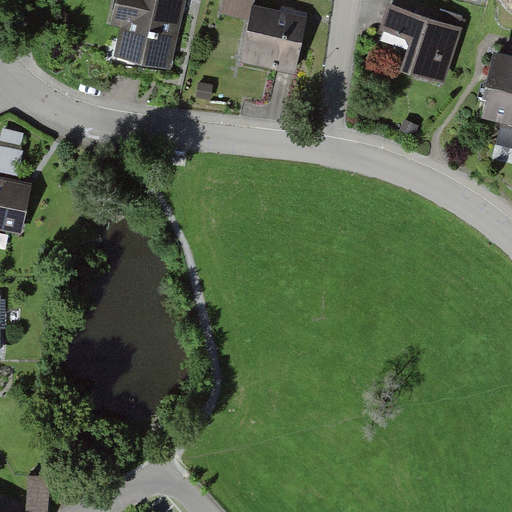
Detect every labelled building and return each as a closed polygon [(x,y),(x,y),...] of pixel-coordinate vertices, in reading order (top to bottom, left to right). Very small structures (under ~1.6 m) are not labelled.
[(172,70),(186,0),(122,0),(111,58),(172,70)] [(310,7),(270,0),(222,0),(220,16),(244,20),(236,63),(298,75),(310,7)] [(443,86),(461,24),(392,4),(381,43),(407,51),(400,73),(443,86)] [(511,42),(492,37),(472,115),(511,125),(511,42)] [(0,168),(19,173),(28,131),(0,125),(0,168)] [(0,231),(24,236),(34,184),(0,178),(0,231)]
